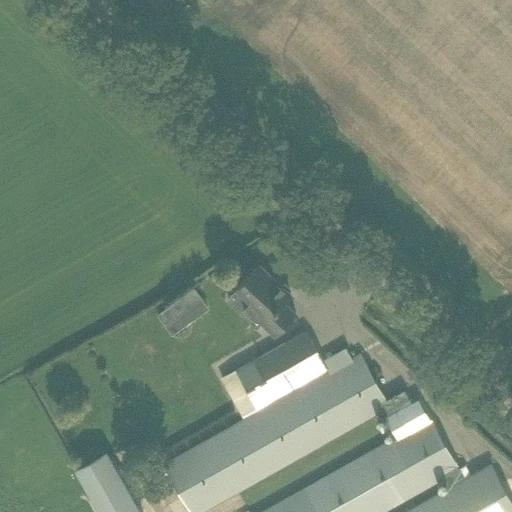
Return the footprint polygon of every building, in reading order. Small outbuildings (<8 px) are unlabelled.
[(132,0),(150,16),(164,0),(132,0)] [(255,318),(275,335),(296,313),(283,301),(290,293),(259,264),(226,299),(251,323),(255,318)] [(195,287),(171,304),(186,323),(209,307),(195,287)] [(306,331),(254,360),(221,378),(242,415),(327,368),(306,331)] [(398,435),(260,511),(378,511),(459,467),(431,417),(429,418),(418,398),(411,402),(404,389),(386,399),(361,353),(165,463),(191,511),(195,511),(382,408),(398,435)] [(140,511),(106,450),(75,467),(99,511),(140,511)] [(403,511),(511,511),(511,497),(493,462),(403,511)]
